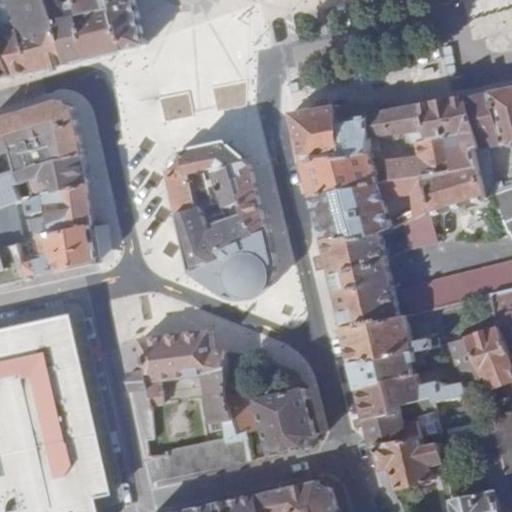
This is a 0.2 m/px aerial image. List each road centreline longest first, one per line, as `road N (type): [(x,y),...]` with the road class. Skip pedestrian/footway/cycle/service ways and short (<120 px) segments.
road 1 (residential): [(326,350),(269,125),(272,57),(447,22)]
road 2 (residential): [(92,284),(139,500),(351,457)]
road 3 (residential): [(0,101),(64,83),(104,107),(144,273)]
road 4 (residential): [(326,350),(144,273)]
